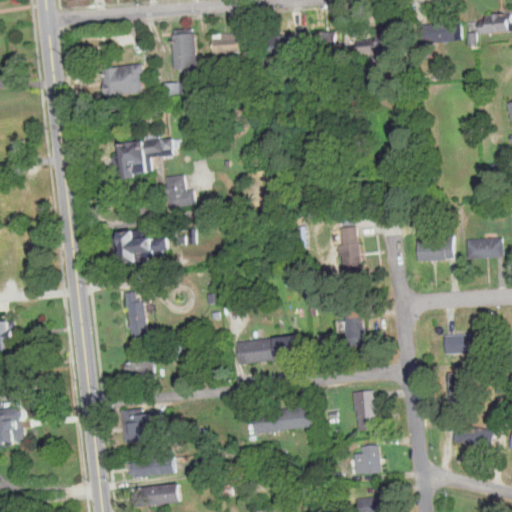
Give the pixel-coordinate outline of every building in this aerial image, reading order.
[(511,30),(484,32),(483,19),(489,19),(488,15),(495,14),(495,13),(507,12),(507,15),(511,14),(511,30)] [(459,18),(460,39),(431,41),(430,24),(444,22),(444,19),(459,18)] [(368,51),(367,41),(382,39),(381,23),(400,22),(402,50),(389,51),(390,61),(376,63),(375,51),(368,51)] [(180,66),(200,65),(199,32),(195,32),(195,28),(179,29),(180,66)] [(320,31),(340,30),(341,50),(320,51),(320,31)] [(471,32),(480,31),(481,48),(473,49),(471,32)] [(217,33),(241,32),(243,59),(219,60),(217,33)] [(273,36),(294,35),(294,41),(299,41),(299,48),(295,48),(295,54),(274,55),(273,36)] [(103,66),(106,101),(118,100),(117,93),(143,90),(141,72),(146,72),(145,62),(103,66)] [(168,82),(182,81),(183,96),(169,97),(168,82)] [(184,81),(199,81),(200,94),(184,94),(184,81)] [(126,155),(118,155),(120,165),(127,165),(128,179),(142,177),(141,173),(153,171),(152,157),(180,153),(178,137),(124,143),(126,155)] [(169,184),(172,184),(171,177),(188,174),(190,190),(198,188),(200,202),(175,207),(173,193),(171,194),(169,184)] [(342,228),(358,226),(362,261),(346,263),(342,228)] [(117,231),(121,266),(136,264),(136,255),(155,252),(155,249),(170,246),(169,235),(136,239),(134,229),(117,231)] [(471,240),(507,237),(508,256),(472,258),(471,240)] [(422,240),(459,238),(459,258),(423,260),(422,240)] [(128,292),(139,291),(140,302),(148,301),(152,337),(136,339),(132,306),(130,307),(128,292)] [(211,293),(222,292),(223,302),(212,303),(211,293)] [(156,305),(167,304),(168,317),(157,318),(156,305)] [(370,346),(367,308),(350,309),(353,347),(370,346)] [(0,321),(14,321),(15,329),(18,330),(18,337),(15,337),(16,350),(0,351),(0,321)] [(448,334),(486,332),(487,352),(449,354),(448,334)] [(278,338),(305,335),(307,356),(281,359),(278,338)] [(240,341),(278,338),(281,359),(242,364),(240,341)] [(178,345),(189,344),(190,359),(180,360),(178,345)] [(133,356),(157,354),(159,379),(133,381),(132,370),(129,370),(128,362),(133,362),(133,356)] [(452,373),(469,369),(475,400),(458,403),(452,373)] [(381,426),(377,388),(356,390),(358,408),(361,408),(363,427),(381,426)] [(0,401),(19,399),(21,406),(25,408),(27,411),(27,416),(25,420),(27,439),(0,442),(0,401)] [(257,410),(316,402),(318,423),(259,430),(257,410)] [(165,409),(168,436),(129,440),(126,413),(165,409)] [(498,430),(496,446),(458,441),(460,424),(498,430)] [(358,451),(365,450),(365,444),(383,443),(385,468),(360,471),(358,451)] [(178,452),(180,469),(139,474),(139,472),(134,473),(132,461),(137,461),(136,457),(178,452)] [(185,499),(183,480),(139,485),(140,491),(136,491),(137,499),(141,499),(141,503),(185,499)] [(361,511),(360,495),(379,493),(379,492),(387,491),(388,511),(361,511)]
